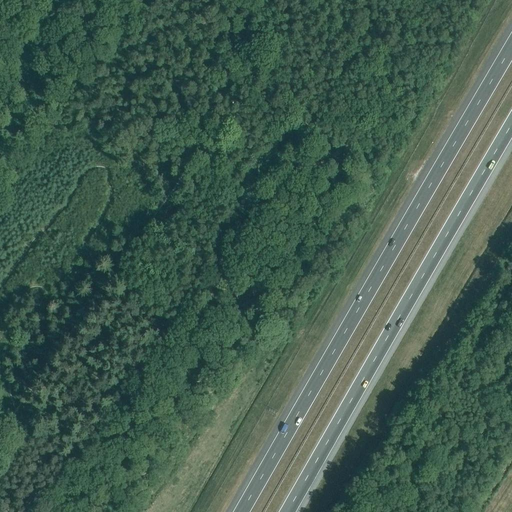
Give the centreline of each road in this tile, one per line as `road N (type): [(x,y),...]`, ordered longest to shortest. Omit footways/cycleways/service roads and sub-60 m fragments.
road 1 (motorway): [(511,46),(241,511)]
road 2 (motorway): [(287,511),(511,125)]
